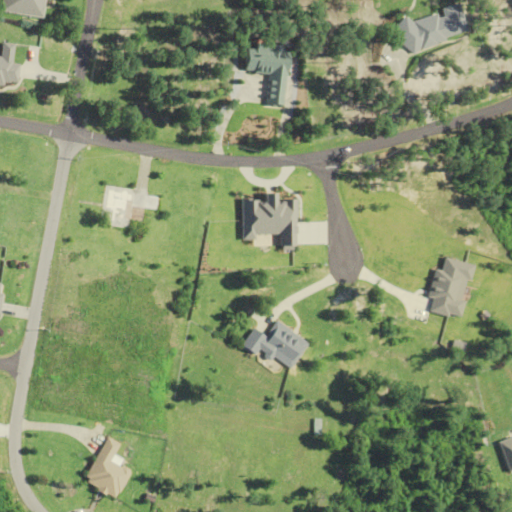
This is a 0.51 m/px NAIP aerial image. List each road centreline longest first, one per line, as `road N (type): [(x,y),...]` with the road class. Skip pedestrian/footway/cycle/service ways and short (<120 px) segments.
road 1 (residential): [(39,511),(25,496),(14,451),(94,0)]
road 2 (residential): [(511,102),(322,160),(198,160),(0,123)]
